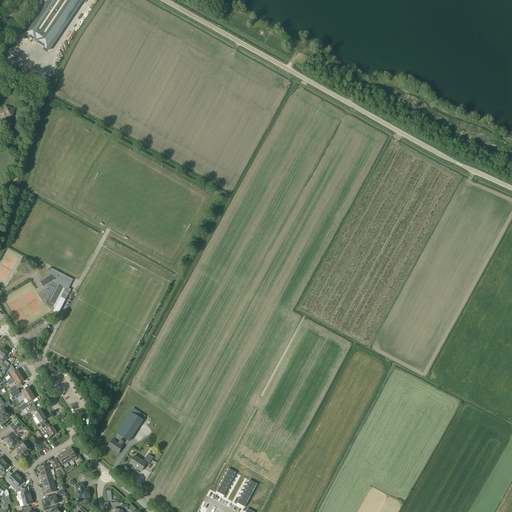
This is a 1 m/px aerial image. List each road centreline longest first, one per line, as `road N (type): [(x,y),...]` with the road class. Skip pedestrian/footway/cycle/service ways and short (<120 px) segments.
road 1 (unclassified): [(511,188),(164,0)]
road 2 (track): [(287,69),(299,50),(369,84),(420,95),(511,141)]
road 3 (unclassified): [(0,222),(30,119),(24,95),(0,79)]
road 4 (tertiary): [(6,328),(75,439)]
